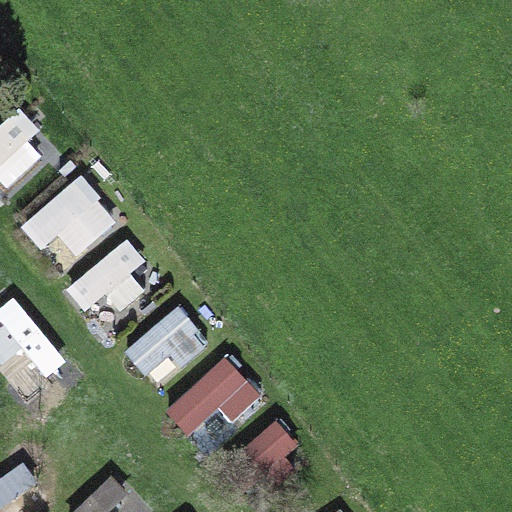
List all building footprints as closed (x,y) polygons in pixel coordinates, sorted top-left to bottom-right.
[(0,124),(0,197),(3,200),(61,146),(22,105),(0,124)] [(21,221),(60,270),(124,220),(85,171),(21,221)] [(127,342),(155,385),(213,347),(185,305),(127,342)] [(165,402),(191,438),(259,389),(234,354),(165,402)] [(284,418),(235,449),(254,480),(304,449),(284,418)] [(119,470),(71,511),(145,511),(152,506),(119,470)] [(14,476),(0,484),(0,511),(28,511),(33,509),(14,476)]
